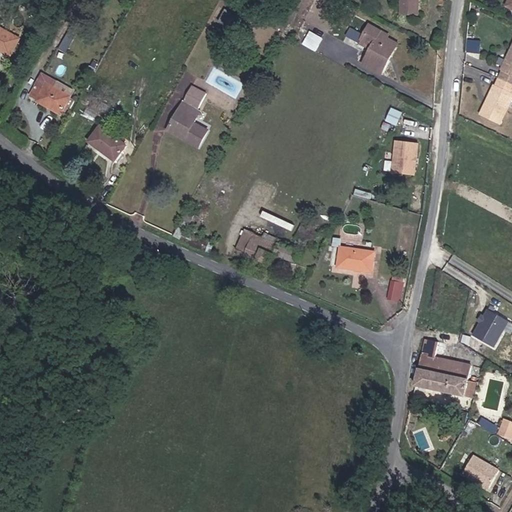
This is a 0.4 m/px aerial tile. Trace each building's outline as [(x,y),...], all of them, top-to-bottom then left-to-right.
[(419,16),(418,0),(401,0),(401,15),(419,16)] [(234,28),(242,13),(229,6),(220,21),(227,24),(234,28)] [(396,43),(382,35),(383,32),(370,24),(360,40),(366,44),(373,48),(363,65),(382,75),(391,59),(388,58),(396,43)] [(0,51),(10,57),(20,39),(0,27),(0,51)] [(306,45),(313,33),(308,30),(301,43),(306,45)] [(313,33),(306,45),(317,52),(324,40),(313,33)] [(73,40),(61,34),(54,47),(65,53),(73,40)] [(366,44),(360,40),(357,45),(363,49),(366,44)] [(511,50),(511,52),(511,56),(511,59),(509,57),(502,71),(504,72),(496,86),(495,85),(494,87),(488,99),(490,100),(487,106),(485,105),(480,115),(499,124),(511,98),(511,50)] [(28,98),(36,102),(47,84),(38,79),(28,98)] [(47,84),(36,102),(60,116),(61,114),(64,107),(67,109),(69,110),(75,100),(70,98),(70,97),(47,84)] [(193,85),(170,126),(183,133),(180,137),(199,148),(209,130),(198,123),(200,118),(193,114),(197,108),(200,109),(209,94),(193,85)] [(200,118),(204,112),(200,109),(197,108),(193,114),(200,118)] [(112,116),(104,110),(99,117),(107,122),(108,123),(112,116)] [(115,162),(128,145),(103,125),(89,142),(115,162)] [(180,137),(183,133),(170,126),(168,131),(180,137)] [(417,159),(419,144),(398,141),(394,173),(415,176),(417,164),(416,162),(416,160),(417,159)] [(176,239),(210,255),(215,244),(191,233),(195,226),(192,225),(198,213),(190,209),(176,239)] [(316,249),(324,229),(303,220),(294,240),(316,249)] [(298,265),(303,252),(281,243),(281,241),(266,234),(264,239),(245,231),(237,250),(246,254),(245,256),(270,266),(271,264),(279,267),(282,258),(298,265)] [(372,272),(374,250),(340,247),(338,268),(372,272)] [(403,285),(404,278),(393,276),(392,283),(402,285),(403,285)] [(398,303),(402,285),(392,283),(388,301),(398,303)] [(506,324),(487,311),(482,318),(479,323),(470,336),(490,349),(506,324)] [(426,341),(415,388),(466,398),(473,367),(437,359),(440,344),(426,341)] [(467,425),(469,416),(463,414),(460,423),(467,425)] [(504,429),(508,422),(504,419),(499,426),(504,429)] [(500,471),(475,456),(464,474),(489,489),(500,471)]
